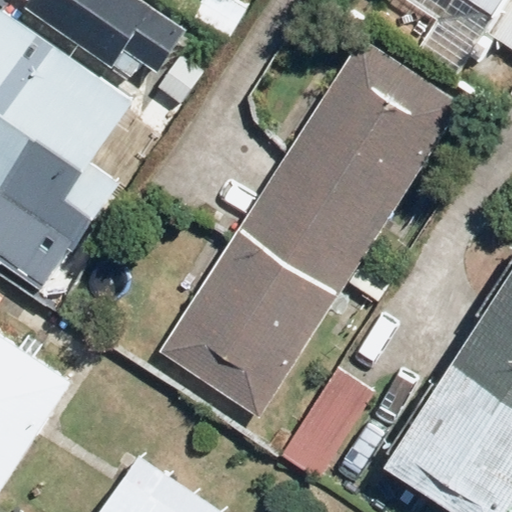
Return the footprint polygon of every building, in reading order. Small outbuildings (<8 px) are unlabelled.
[(157,0),(25,0),(154,87),(196,26),(157,0)] [(433,0),(451,11),(433,44),(470,66),(497,26),(508,5),(499,0),(433,0)] [(511,0),(499,0),(508,5),(497,26),(511,35),(511,0)] [(0,4),(0,193),(80,248),(128,177),(100,158),(142,96),(2,1),(0,4)] [(477,92),(373,27),(171,344),(274,409),(477,92)] [(511,511),(511,295),(409,458),(494,511),(511,511)] [(92,368),(0,309),(0,497),(7,502),(92,368)] [(330,472),(387,383),(348,358),(291,447),(330,472)] [(254,511),(151,448),(110,511),(254,511)]
